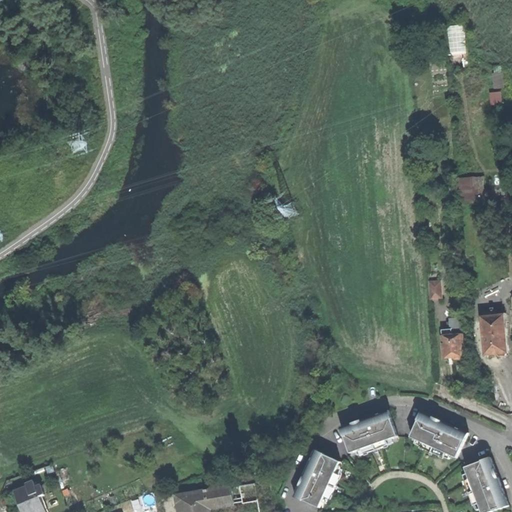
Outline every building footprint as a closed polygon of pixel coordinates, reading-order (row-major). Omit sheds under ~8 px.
[(451,26),(453,53),(470,52),(467,25),(451,26)] [(497,93),(492,93),(493,104),(501,103),(500,93),(497,93)] [(462,204),(486,202),(485,190),(483,177),(460,179),(461,188),(458,189),(459,199),(462,199),(462,204)] [(430,298),(441,298),(440,283),(429,284),(430,298)] [(506,356),(508,353),(505,315),(499,316),(487,316),(483,317),(485,338),(486,347),(487,354),(493,354),(498,354),(500,356),(506,356)] [(452,329),(452,335),(464,334),(463,318),(451,319),(452,329)] [(465,357),(464,334),(452,335),(444,335),(445,358),(450,358),(454,358),(456,359),(461,359),(462,357),(465,357)] [(357,452),(367,448),(369,453),(385,447),(383,443),(393,439),(399,437),(389,411),(376,416),(342,428),(351,454),(357,452)] [(423,413),(412,437),(418,440),(427,444),(425,449),(440,456),(442,452),(452,456),(458,458),(469,434),(456,428),(423,413)] [(460,461),(458,458),(452,456),(450,460),(440,456),(425,449),(416,445),(418,440),(412,437),(406,438),(399,437),(399,440),(394,443),(385,447),(369,453),(359,456),(357,452),(351,454),(349,457),(371,482),(381,474),(389,471),(389,467),(395,466),(405,466),(405,470),(416,471),(425,475),(430,478),(433,481),(435,483),(460,461)] [(416,445),(425,449),(427,444),(418,440),(416,445)] [(323,502),(327,493),(332,495),(340,479),(335,477),(339,468),(342,463),(317,451),(311,463),(295,497),(320,508),(323,502)] [(450,460),(452,456),(442,452),(440,456),(450,460)] [(482,511),(492,511),(510,506),(502,485),(492,458),(466,468),(469,474),(472,484),(468,485),(473,502),(478,500),(482,509),(482,511)] [(46,511),(46,510),(40,497),(45,495),(41,486),(36,487),(34,481),(28,484),(29,487),(17,492),(20,499),(24,511),(46,511)] [(231,487),(209,491),(205,492),(177,497),(179,511),(210,511),(210,508),(234,504),(231,487)] [(327,504),(332,495),(327,493),(323,502),(327,504)] [(477,511),(482,509),(478,500),(473,502),(477,511)]
